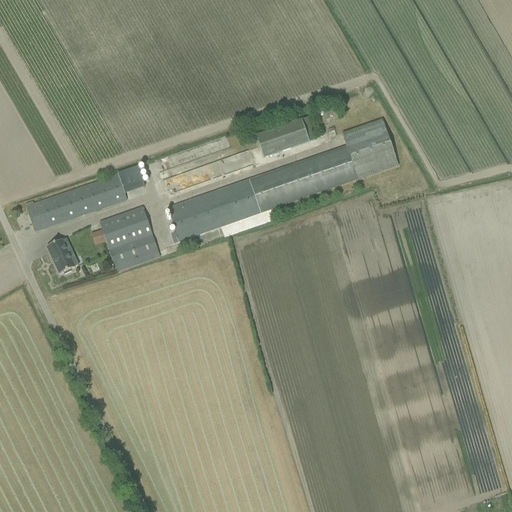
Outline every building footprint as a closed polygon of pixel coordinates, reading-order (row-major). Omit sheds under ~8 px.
[(308,119),(255,137),(264,160),(315,141),(308,119)] [(167,209),(179,243),(398,167),(382,121),(342,135),(346,147),(167,209)] [(181,157),(183,162),(194,158),(192,153),(181,157)] [(195,159),(182,163),(184,168),(196,164),(195,159)] [(35,233),(126,201),(118,177),(26,208),(35,233)] [(99,223),(117,273),(159,258),(142,208),(99,223)] [(65,240),(46,249),(59,276),(64,274),(64,276),(71,273),(70,271),(78,268),(65,240)] [(96,276),(103,273),(101,265),(93,268),(96,276)] [(489,463),(483,465),(491,495),(497,493),(489,463)]
